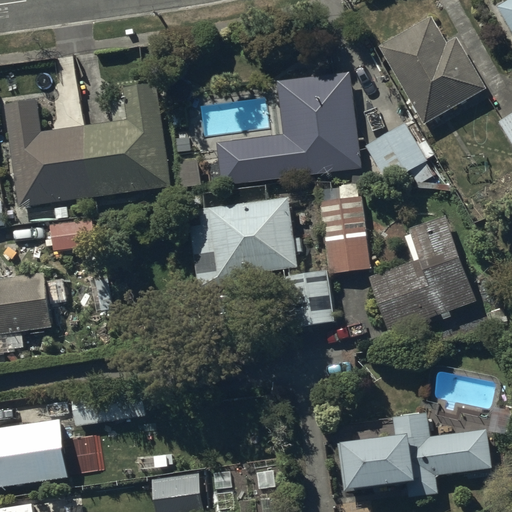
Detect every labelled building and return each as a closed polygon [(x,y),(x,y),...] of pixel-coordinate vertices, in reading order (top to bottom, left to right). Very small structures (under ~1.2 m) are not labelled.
[(511,4),(498,13),(511,36),(511,4)] [(432,22),(379,52),(425,132),(489,94),(459,42),(448,49),(432,22)] [(362,175),(351,78),(278,86),(284,141),(218,148),(222,192),(362,175)] [(39,107),(5,111),(19,214),(173,193),(159,90),(125,95),(126,103),(112,105),(115,127),(44,136),(39,107)] [(511,118),(498,127),(511,150),(511,118)] [(405,128),(367,151),(390,190),(412,177),(419,189),(436,179),(405,128)] [(212,164),(187,167),(189,187),(214,185),(212,164)] [(373,274),(364,202),(323,207),(332,279),(373,274)] [(295,242),(290,205),(200,218),(201,221),(190,222),(200,297),(269,288),(268,280),(299,276),(297,258),(304,257),(302,241),(295,242)] [(414,267),(371,283),(392,339),(484,304),(452,221),(411,237),(412,240),(405,243),(414,267)] [(285,282),(291,335),(334,331),(328,277),(285,282)] [(46,278),(0,284),(0,339),(54,332),(46,278)] [(154,388),(72,399),(76,431),(158,420),(154,388)] [(345,461),(349,502),(409,496),(410,505),(439,501),(437,482),(493,476),(488,435),(432,441),(430,420),(395,424),(397,443),(339,449),(341,462),(345,461)] [(0,430),(1,434),(0,433),(0,495),(68,485),(64,463),(74,461),(72,447),(63,448),(60,425),(21,431),(20,423),(0,426),(0,430)] [(150,479),(146,450),(99,456),(103,482),(131,478),(132,481),(150,479)] [(86,494),(87,511),(125,511),(124,491),(86,494)]
